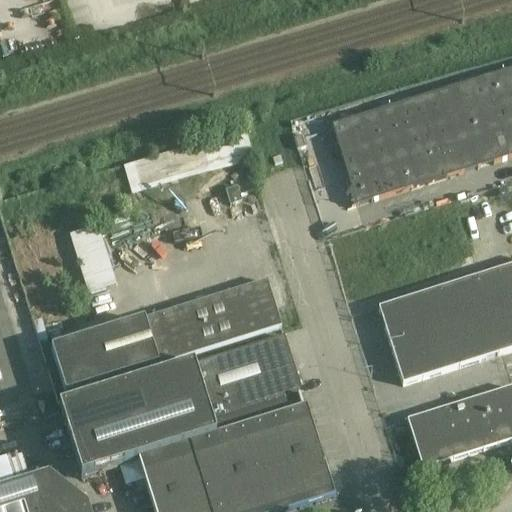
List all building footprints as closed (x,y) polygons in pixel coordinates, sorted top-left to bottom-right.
[(511,72),(331,129),(356,209),(511,160),(511,72)] [(245,134),(119,165),(127,195),(252,164),(245,134)] [(304,137),(293,141),(297,153),(307,150),(304,137)] [(238,189),(227,193),(231,207),(243,203),(238,189)] [(81,297),(109,291),(96,227),(68,233),(81,297)] [(511,268),(377,312),(401,388),(511,352),(511,268)] [(144,322),(51,351),(66,398),(159,369),(282,330),(279,321),(267,283),(147,321),(144,322)] [(109,297),(90,303),(93,311),(112,305),(109,297)] [(42,323),(34,325),(40,345),(48,342),(42,323)] [(285,339),(194,367),(212,426),(303,398),(285,339)] [(216,438),(212,426),(194,367),(59,410),(81,481),(138,463),(138,462),(190,446),(216,438)] [(423,473),(511,444),(511,389),(407,424),(423,473)] [(190,446),(138,462),(138,463),(153,511),(298,511),(335,501),(303,398),(212,426),(216,438),(190,446)] [(90,511),(88,503),(49,473),(0,488),(0,511),(90,511)]
